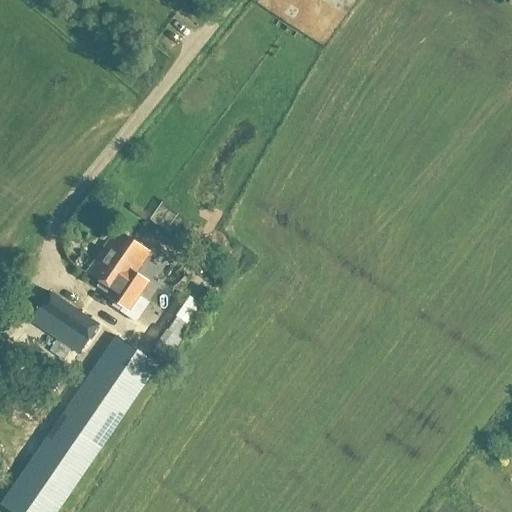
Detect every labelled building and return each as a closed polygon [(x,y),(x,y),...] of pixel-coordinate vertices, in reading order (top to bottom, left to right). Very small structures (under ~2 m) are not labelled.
[(199,16),(203,10),(197,5),(193,12),(199,16)] [(135,273),(150,251),(116,228),(87,270),(113,288),(108,294),(130,309),(148,282),(135,273)] [(31,320),(84,356),(104,328),(51,292),(31,320)] [(68,410),(109,438),(159,363),(118,336),(68,410)] [(33,511),(58,511),(109,438),(68,410),(10,496),(33,511)]
